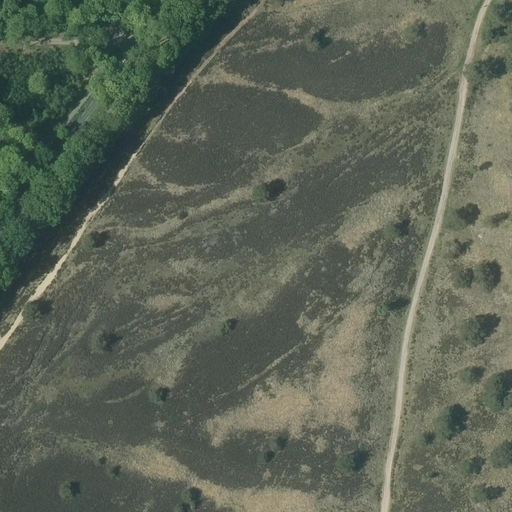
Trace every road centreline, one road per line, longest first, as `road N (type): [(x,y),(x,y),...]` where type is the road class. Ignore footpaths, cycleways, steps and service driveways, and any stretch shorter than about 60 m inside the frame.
road 1 (track): [(385,511),(408,334),(486,0)]
road 2 (primary): [(0,230),(138,52)]
